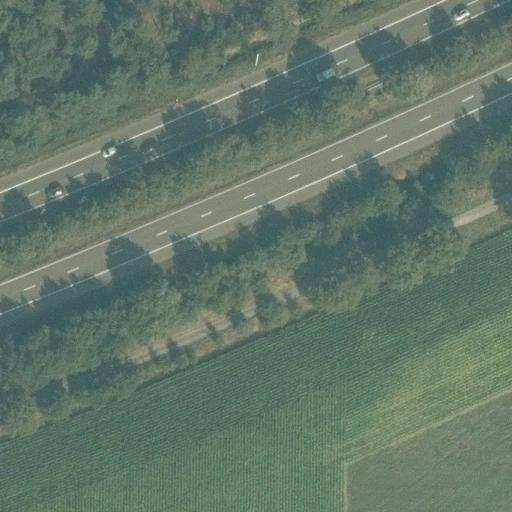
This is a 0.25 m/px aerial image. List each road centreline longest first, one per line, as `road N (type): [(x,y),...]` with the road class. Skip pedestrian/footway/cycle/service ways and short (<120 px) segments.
road 1 (trunk): [(0,301),(511,80)]
road 2 (unclassified): [(0,416),(511,201)]
road 3 (trunk): [(477,0),(0,205)]
